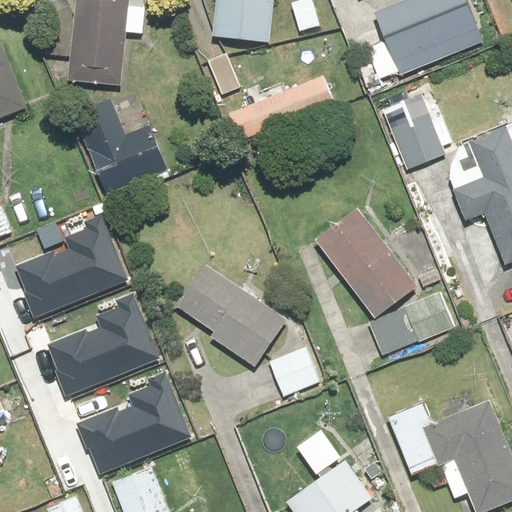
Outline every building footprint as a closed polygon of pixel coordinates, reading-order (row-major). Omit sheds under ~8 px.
[(127,0),(74,0),(67,83),(120,88),(127,0)] [(269,46),(273,0),(215,0),(212,40),(269,46)] [(324,0),(306,0),(295,4),(303,34),(332,25),(324,0)] [(464,0),(411,0),(373,15),(393,64),(477,30),(464,0)] [(0,118),(26,108),(1,45),(0,45),(0,118)] [(232,53),(211,61),(225,97),(246,89),(232,53)] [(237,142),(330,105),(319,78),(226,115),(237,142)] [(113,95),(81,106),(112,188),(173,166),(157,123),(128,133),(113,95)] [(436,113),(393,128),(408,172),(451,158),(436,113)] [(511,263),(511,146),(504,126),(466,142),(482,180),(452,192),(464,222),(483,215),(504,267),(511,263)] [(0,193),(0,242),(17,236),(0,193)] [(21,262),(37,310),(133,278),(109,206),(82,215),(85,225),(77,228),(81,241),(21,262)] [(357,209),(314,242),(373,319),(417,286),(357,209)] [(285,320),(206,268),(177,311),(214,335),(210,340),(253,369),(285,320)] [(53,342),(70,390),(166,358),(141,286),(114,295),(118,305),(109,308),(114,321),(53,342)] [(444,294),(374,323),(389,358),(459,330),(444,294)] [(311,347),(273,362),(288,400),(326,385),(311,347)] [(84,422),(102,470),(197,436),(171,364),(145,374),(148,384),(140,387),(145,400),(84,422)] [(370,371),(349,379),(368,429),(389,420),(370,371)] [(2,395),(0,395),(0,430),(15,424),(2,395)] [(487,511),(511,502),(511,459),(489,401),(419,429),(435,468),(454,461),(474,511),(487,511)] [(380,511),(343,461),(284,504),(289,511),(380,511)] [(172,511),(154,465),(115,481),(127,511),(172,511)] [(423,511),(412,479),(393,485),(402,511),(423,511)] [(87,511),(82,496),(52,507),(53,511),(87,511)]
